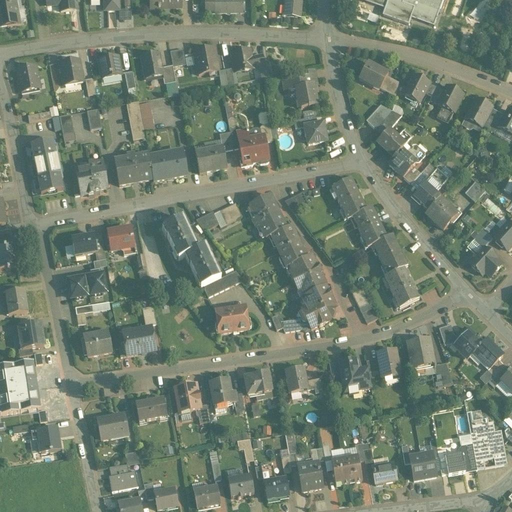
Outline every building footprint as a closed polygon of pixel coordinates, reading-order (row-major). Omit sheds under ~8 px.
[(7,1),(0,2),(0,28),(22,25),(22,24),(17,25),(13,1),(13,0),(7,1)] [(45,0),(47,7),(48,7),(47,5),(54,5),(54,6),(59,5),(60,12),(60,13),(76,11),(75,3),(76,3),(75,0),(45,0)] [(89,0),(96,0),(104,0),(104,12),(119,11),(117,0),(89,0)] [(148,0),(149,10),(150,10),(150,9),(158,9),(158,11),(160,11),(160,8),(163,8),(163,9),(180,8),(180,9),(181,9),(180,0),(148,0)] [(205,0),(205,14),(243,14),(243,7),(244,7),(244,6),(243,6),(242,0),(205,0)] [(301,0),(284,0),(283,16),(300,18),(301,0)] [(356,0),(384,10),(382,17),(408,26),(411,19),(434,27),(438,15),(435,13),(439,0),(356,0)] [(213,49),(193,52),(194,55),(196,64),(198,77),(218,73),(218,72),(216,63),(215,58),(213,49)] [(183,51),(170,53),(172,67),(172,69),(186,66),(184,57),(183,51)] [(249,51),(231,54),(235,73),(262,68),(263,68),(262,64),(261,58),(251,59),(249,51)] [(159,54),(140,58),(145,81),(145,80),(162,77),(163,77),(161,69),(159,54)] [(184,57),(186,66),(196,64),(194,55),(184,57)] [(117,57),(108,59),(108,60),(99,61),(98,61),(102,80),(103,80),(102,77),(108,76),(109,77),(111,77),(111,79),(121,77),(117,57)] [(79,61),(60,64),(64,87),(65,87),(65,85),(73,84),(74,86),(83,84),(79,61)] [(268,63),(262,64),(263,68),(262,68),(263,76),(270,75),(268,63)] [(388,75),(367,64),(358,80),(359,80),(360,80),(379,90),(378,91),(379,91),(380,90),(386,78),(388,75)] [(35,67),(16,70),(20,94),(30,92),(39,90),(38,90),(37,81),(35,67)] [(172,67),(161,69),(163,77),(162,77),(163,80),(164,86),(166,85),(175,84),(172,69),(172,67)] [(231,70),(224,71),(227,87),(234,86),(231,70)] [(227,87),(224,71),(218,72),(218,73),(221,88),(227,87)] [(313,71),(300,74),(301,79),(286,81),(288,91),(296,90),(300,110),(308,108),(308,109),(317,107),(313,86),(316,86),(313,71)] [(132,73),(124,75),(127,91),(135,89),(132,73)] [(429,85),(413,76),(403,97),(419,105),(424,95),(429,85)] [(398,84),(386,78),(380,90),(395,98),(398,84)] [(92,80),(86,82),(88,97),(95,96),(92,80)] [(178,96),(175,84),(166,85),(168,98),(178,96)] [(436,89),(429,85),(424,95),(431,99),(436,89)] [(463,96),(446,87),(443,93),(437,106),(444,110),(453,114),(463,96)] [(431,99),(429,102),(437,106),(443,93),(436,89),(431,99)] [(491,109),(475,101),(465,120),(481,129),(482,127),(491,110),(491,109)] [(138,104),(126,106),(132,142),(145,140),(138,104)] [(391,113),(380,107),(365,123),(366,124),(375,131),(391,113)] [(453,114),(444,110),(438,120),(447,125),(453,114)] [(491,110),(482,127),(489,131),(492,125),(498,114),(491,110)] [(511,113),(507,111),(504,117),(498,128),(498,129),(511,136),(511,113)] [(102,130),(98,112),(86,114),(90,132),(102,130)] [(391,113),(375,131),(375,132),(378,129),(384,135),(388,131),(388,132),(392,129),(391,129),(401,118),(391,113)] [(50,114),(27,118),(29,124),(51,120),(50,114)] [(498,114),(492,125),(498,128),(504,117),(498,114)] [(70,117),(59,119),(61,131),(62,138),(74,135),(70,117)] [(61,131),(59,119),(52,120),(54,132),(61,131)] [(315,119),(293,123),(295,131),(302,129),(317,126),(315,119)] [(364,143),(375,131),(366,124),(359,132),(364,143)] [(268,125),(261,127),(259,130),(259,131),(260,131),(262,139),(264,138),(265,144),(272,143),(268,125)] [(317,126),(302,129),(304,139),(307,139),(308,146),(325,142),(322,125),(317,126)] [(384,135),(378,129),(375,132),(382,138),(384,135)] [(250,133),(247,134),(247,131),(246,131),(246,132),(236,134),(239,150),(242,167),(243,168),(244,169),(251,168),(253,166),(252,165),(258,164),(258,165),(260,166),(267,165),(268,163),(268,162),(265,144),(264,138),(262,139),(260,131),(259,131),(258,132),(256,130),(252,131),(250,133)] [(234,132),(229,133),(230,134),(233,151),(239,150),(236,134),(235,131),(234,132)] [(388,132),(388,131),(384,135),(382,138),(383,139),(377,145),(393,159),(393,160),(405,147),(411,141),(402,133),(397,139),(388,132)] [(404,131),(402,133),(411,141),(413,138),(404,131)] [(230,134),(219,136),(221,149),(222,149),(223,153),(233,151),(230,134)] [(53,142),(53,141),(30,146),(32,156),(34,163),(37,179),(39,186),(38,186),(41,196),(63,191),(63,190),(61,182),(63,181),(56,150),(54,150),(53,142)] [(393,160),(388,166),(403,179),(413,168),(416,165),(418,165),(424,158),(424,155),(415,147),(413,148),(410,151),(405,147),(393,160)] [(221,149),(205,153),(204,149),(194,151),(198,175),(226,170),(223,153),(222,149),(221,149)] [(182,156),(162,159),(162,156),(161,157),(162,159),(149,162),(149,159),(148,159),(152,181),(153,183),(166,181),(166,180),(171,179),(171,180),(186,177),(182,153),(181,153),(182,156)] [(134,155),(126,157),(127,160),(114,163),(118,187),(133,185),(133,183),(137,183),(137,184),(152,181),(148,159),(148,156),(135,159),(134,155)] [(96,163),(87,165),(88,167),(80,168),(81,172),(75,173),(77,182),(78,188),(80,197),(88,196),(88,198),(95,196),(94,194),(100,193),(99,191),(107,190),(105,180),(106,180),(104,175),(104,174),(102,165),(97,166),(96,163)] [(413,168),(403,179),(410,186),(420,175),(413,168)] [(440,174),(447,181),(453,175),(445,168),(440,174)] [(430,180),(425,185),(435,194),(447,181),(440,174),(437,172),(430,180)] [(420,175),(410,186),(418,193),(425,185),(430,180),(422,173),(420,175)] [(339,206),(358,197),(350,181),(331,190),(339,206)] [(485,193),(474,184),(464,195),(474,204),(477,201),(485,193)] [(435,194),(425,185),(418,193),(413,198),(428,212),(439,200),(440,199),(435,194)] [(485,193),(477,201),(481,204),(482,203),(484,203),(485,201),(485,200),(485,199),(488,196),(485,193)] [(300,194),(284,202),(292,214),(307,207),(300,194)] [(269,197),(249,207),(255,220),(252,221),(255,229),(259,227),(265,240),(270,238),(286,230),(269,197)] [(358,197),(339,206),(346,222),(352,219),(366,212),(358,197)] [(457,216),(439,200),(428,212),(425,215),(443,231),(457,216)] [(214,215),(213,215),(218,225),(218,226),(220,229),(241,218),(235,204),(214,215)] [(366,212),(352,219),(366,250),(372,247),(386,239),(371,209),(366,212)] [(214,215),(212,213),(207,215),(213,228),(218,226),(218,225),(213,215),(214,215)] [(207,215),(195,221),(204,233),(213,228),(207,215)] [(197,252),(182,220),(163,229),(178,261),(185,258),(197,252)] [(511,226),(508,223),(493,239),(506,252),(511,245),(511,226)] [(286,230),(270,238),(273,244),(275,243),(277,247),(275,248),(281,259),(282,258),(284,262),(283,262),(286,268),(305,259),(290,228),(286,230)] [(130,229),(107,233),(110,253),(111,253),(122,251),(124,257),(135,255),(130,229)] [(487,233),(482,229),(477,235),(488,244),(493,239),(488,234),(489,233),(487,232),(487,233)] [(0,233),(0,246),(12,244),(10,231),(0,233)] [(488,244),(477,235),(473,240),(474,241),(483,249),(488,244)] [(94,236),(71,240),(74,258),(75,258),(75,257),(85,255),(85,256),(97,254),(94,236)] [(407,268),(392,237),(386,239),(372,247),(387,277),(403,269),(404,270),(407,268)] [(483,249),(474,241),(467,249),(476,257),(483,249)] [(7,247),(2,248),(2,250),(0,250),(0,271),(5,271),(5,272),(11,272),(11,270),(18,269),(15,248),(8,249),(7,247)] [(197,252),(185,258),(200,289),(202,288),(220,280),(205,248),(197,252)] [(483,249),(476,257),(468,265),(481,277),(484,274),(488,277),(492,273),(496,272),(500,268),(499,264),(483,249)] [(143,257),(136,258),(139,272),(146,270),(143,257)] [(305,259),(286,268),(301,299),(324,287),(325,287),(322,280),(323,279),(321,275),(322,274),(318,267),(317,267),(315,263),(314,264),(310,257),(305,259)] [(106,261),(93,263),(94,270),(107,267),(106,261)] [(387,277),(384,279),(387,285),(388,284),(390,288),(389,289),(399,310),(419,300),(404,270),(403,269),(387,277)] [(91,278),(102,276),(101,270),(90,272),(91,278)] [(220,280),(202,288),(208,299),(243,282),(235,273),(220,280)] [(83,279),(68,282),(71,299),(75,299),(83,297),(86,297),(86,296),(90,295),(90,296),(94,295),(102,294),(105,293),(102,276),(91,278),(87,279),(88,285),(84,286),(83,279)] [(8,288),(0,289),(0,301),(5,301),(5,295),(16,293),(16,294),(21,293),(19,286),(8,288)] [(301,299),(299,300),(305,297),(309,307),(301,311),(310,331),(318,327),(319,328),(324,325),(324,324),(330,321),(329,320),(331,318),(332,319),(332,318),(334,312),(335,311),(334,311),(332,309),(334,308),(330,300),(332,299),(329,294),(328,294),(324,287),(301,299)] [(363,290),(352,295),(359,309),(370,304),(363,290)] [(21,293),(16,294),(16,293),(5,295),(5,301),(8,317),(28,314),(24,291),(24,292),(24,293),(21,293)] [(91,307),(92,313),(110,311),(109,304),(91,307)] [(370,304),(359,309),(367,325),(378,320),(370,304)] [(91,307),(75,309),(76,316),(84,315),(92,313),(91,307)] [(153,308),(144,310),(147,328),(156,326),(153,308)] [(245,309),(215,314),(218,336),(232,334),(233,335),(233,334),(237,333),(237,334),(238,334),(238,333),(248,332),(245,309)] [(84,315),(76,316),(78,327),(86,325),(84,315)] [(278,317),(271,319),(276,332),(283,330),(280,323),(278,317)] [(299,320),(280,323),(283,330),(284,334),(301,331),(299,320)] [(40,324),(18,328),(21,351),(32,350),(44,348),(40,324)] [(464,329),(455,338),(456,338),(451,344),(455,343),(455,344),(453,347),(457,351),(464,344),(465,345),(471,339),(474,337),(468,331),(467,332),(464,329)] [(151,330),(122,336),(124,347),(126,358),(127,358),(155,353),(151,330)] [(107,333),(83,338),(87,359),(112,354),(107,333)] [(483,343),(479,347),(477,345),(471,339),(465,345),(464,344),(457,351),(466,361),(473,354),(484,364),(484,363),(490,369),(489,369),(489,370),(490,370),(498,362),(502,357),(486,341),(483,343)] [(428,340),(406,344),(413,377),(412,372),(424,369),(424,370),(433,369),(433,368),(434,367),(428,340)] [(124,347),(118,349),(120,359),(126,358),(124,347)] [(32,350),(21,351),(18,351),(19,358),(33,356),(32,350)] [(395,352),(377,355),(377,360),(380,372),(381,381),(400,377),(395,352)] [(43,366),(41,355),(34,356),(36,367),(43,366)] [(377,360),(366,362),(367,370),(368,374),(380,372),(377,360)] [(339,365),(338,365),(340,375),(344,395),(361,392),(357,372),(355,362),(339,365)] [(498,362),(490,370),(489,370),(487,372),(493,378),(496,375),(504,368),(498,362)] [(0,393),(37,387),(33,363),(0,368),(0,393)] [(338,363),(328,365),(331,377),(340,375),(338,365),(339,365),(338,363)] [(434,367),(433,368),(433,369),(437,389),(453,386),(446,365),(434,367)] [(504,368),(496,375),(501,381),(509,373),(504,368)] [(303,369),(285,373),(286,382),(288,381),(290,395),(307,392),(305,382),(303,369)] [(367,370),(357,372),(361,392),(371,390),(368,374),(367,370)] [(511,370),(509,373),(501,381),(500,382),(500,383),(502,381),(511,391),(511,370)] [(268,373),(251,377),(252,377),(244,379),(247,396),(255,395),(255,396),(256,396),(257,402),(272,400),(271,393),(268,373)] [(244,379),(238,380),(240,393),(241,398),(247,396),(244,379)] [(320,380),(305,382),(307,392),(314,391),(315,395),(322,394),(320,380)] [(230,395),(227,381),(209,385),(214,408),(233,404),(236,404),(234,394),(230,395)] [(196,396),(195,387),(189,388),(188,386),(180,388),(181,390),(175,391),(179,415),(195,412),(199,411),(199,408),(198,403),(199,403),(198,396),(196,396)] [(0,393),(0,410),(3,410),(4,415),(0,415),(0,417),(40,411),(37,387),(0,393)] [(240,393),(234,394),(236,404),(233,404),(235,414),(244,412),(241,398),(240,393)] [(163,399),(135,405),(138,424),(139,424),(139,423),(146,422),(146,423),(159,420),(159,419),(166,418),(166,419),(167,419),(163,399)] [(207,406),(199,408),(199,411),(195,412),(196,418),(198,419),(199,426),(210,424),(207,406)] [(258,406),(251,407),(253,419),(260,418),(258,406)] [(40,425),(47,424),(45,412),(38,414),(40,425)] [(487,420),(482,421),(480,412),(466,415),(472,446),(476,470),(476,471),(503,466),(502,456),(505,456),(501,432),(494,433),(493,423),(487,424),(487,420)] [(124,417),(96,422),(101,443),(110,441),(110,440),(127,436),(127,437),(128,437),(124,417)] [(27,427),(12,429),(13,436),(28,434),(27,427)] [(56,429),(31,433),(32,442),(39,441),(40,455),(60,452),(56,429)] [(249,441),(237,443),(238,453),(243,452),(246,464),(253,463),(249,441)] [(438,460),(435,442),(429,443),(431,456),(432,461),(438,460)] [(329,443),(321,444),(324,462),(325,464),(325,462),(331,461),(332,461),(329,443)] [(361,446),(354,447),(356,458),(357,458),(358,464),(364,463),(362,452),(361,446)] [(472,446),(460,448),(457,451),(458,456),(444,459),(448,477),(464,474),(464,472),(467,471),(468,472),(476,470),(472,446)] [(409,460),(407,447),(401,449),(404,466),(410,465),(409,460)] [(322,450),(315,451),(317,463),(324,462),(322,450)] [(362,452),(364,463),(366,472),(372,470),(374,470),(371,451),(362,452)] [(137,453),(124,456),(126,467),(139,465),(137,453)] [(295,455),(288,456),(290,468),(297,467),(295,455)] [(431,456),(420,458),(425,481),(436,479),(432,461),(431,456)] [(288,458),(281,460),(284,476),(291,474),(288,458)] [(356,458),(344,461),(349,486),(348,483),(354,482),(354,485),(362,484),(358,464),(357,458),(356,458)] [(420,458),(409,460),(410,465),(413,483),(425,481),(420,458)] [(344,461),(331,463),(331,461),(330,461),(335,489),(336,488),(335,485),(341,484),(342,487),(349,486),(344,461)] [(218,465),(211,466),(214,483),(221,482),(218,465)] [(318,465),(312,466),(312,468),(306,469),(306,467),(296,469),(301,495),(323,491),(318,465)] [(374,470),(372,470),(375,487),(396,483),(392,466),(374,470)] [(127,467),(109,469),(111,478),(128,475),(127,467)] [(275,482),(272,467),(261,469),(267,502),(288,498),(285,480),(275,482)] [(111,478),(108,479),(112,495),(138,489),(135,473),(128,475),(111,478)] [(250,477),(227,481),(231,500),(237,499),(237,501),(242,500),(242,498),(254,496),(250,477)] [(152,485),(143,487),(144,492),(147,502),(154,501),(153,495),(154,495),(152,485)] [(216,489),(193,493),(197,511),(220,507),(216,489)] [(154,495),(153,495),(154,501),(156,511),(158,511),(167,510),(177,508),(177,509),(177,508),(174,491),(154,495)] [(140,504),(147,502),(144,492),(137,493),(139,501),(140,504)] [(139,501),(118,505),(118,511),(141,511),(140,504),(139,501)]
